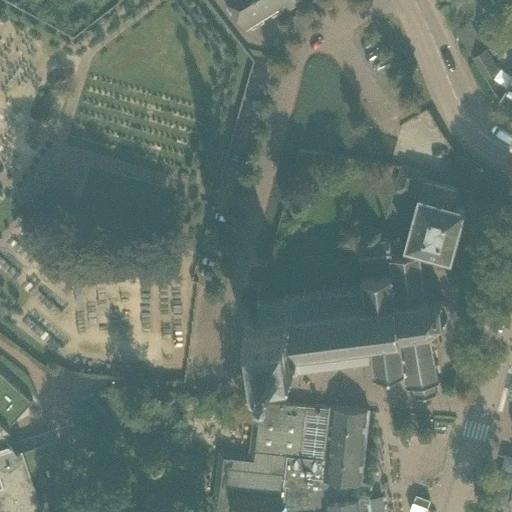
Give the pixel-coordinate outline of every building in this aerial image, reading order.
[(229,0),(246,25),(284,1),(288,7),(298,0),(229,0)] [(484,76),(499,68),(470,20),(456,28),(484,76)] [(511,105),(511,93),(511,95),(505,92),(501,99),(511,105)] [(319,163),(322,152),(299,148),(296,160),(319,163)] [(407,243),(425,250),(450,257),(464,207),(454,204),(458,189),(426,180),(428,172),(402,164),(395,190),(420,197),(407,243)] [(425,250),(407,243),(392,239),(392,237),(360,241),(365,284),(261,298),(261,294),(258,294),(260,316),(255,317),(249,312),(245,318),(250,322),(255,352),(251,357),(256,361),(257,359),(268,367),(268,374),(272,374),(271,370),(374,356),(374,369),(372,372),(375,374),(377,371),(403,368),(404,368),(406,368),(408,382),(406,384),(409,386),(410,384),(413,383),(415,394),(413,396),(415,397),(417,395),(434,392),(436,394),(437,392),(435,391),(433,380),(438,379),(433,348),(435,347),(435,345),(439,341),(437,331),(432,329),(432,328),(441,321),(445,323),(447,318),(442,317),(441,304),(445,301),(442,298),(438,301),(428,297),(428,296),(432,292),(431,283),(425,280),(425,278),(423,278),(421,268),(423,268),(423,265),(428,264),(426,253),(425,253),(425,250)] [(0,511),(32,511),(44,505),(42,500),(64,492),(67,479),(53,439),(24,449),(22,446),(18,449),(15,445),(17,444),(16,443),(14,444),(8,434),(10,433),(9,432),(7,433),(5,429),(11,427),(8,425),(32,399),(0,369),(0,511)] [(219,449),(217,471),(292,482),(292,488),(360,491),(368,409),(331,406),(331,407),(262,400),(261,407),(254,406),(249,452),(219,449)] [(369,511),(366,498),(359,497),(360,491),(292,488),(292,482),(217,471),(211,511),(369,511)]
